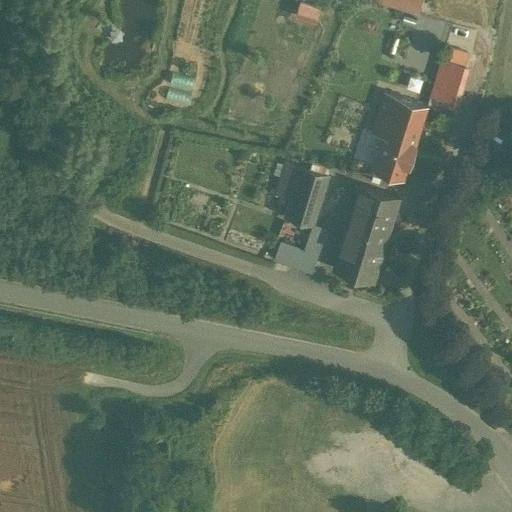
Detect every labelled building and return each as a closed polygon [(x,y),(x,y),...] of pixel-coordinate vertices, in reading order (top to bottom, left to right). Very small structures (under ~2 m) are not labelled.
[(416,24),(396,18),(391,35),(401,38),(396,56),(406,59),(416,24)] [(461,79),(437,72),(430,98),(454,105),(461,79)] [(382,132),(399,138),(407,112),(423,117),(427,103),(385,89),(371,129),(382,132)] [(371,165),(404,176),(423,117),(407,112),(399,138),(382,132),(371,165)] [(327,173),(301,164),(286,215),(312,223),(327,173)] [(398,195),(360,183),(333,267),(372,279),(398,195)] [(304,251),(283,244),(277,262),(312,274),(326,232),(313,228),(304,251)]
